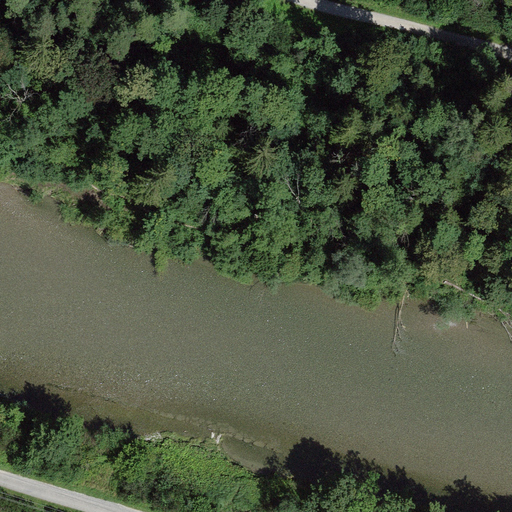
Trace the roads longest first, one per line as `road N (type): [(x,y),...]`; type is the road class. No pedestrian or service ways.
road 1 (track): [(307,0),(511,57)]
road 2 (track): [(116,511),(0,477)]
